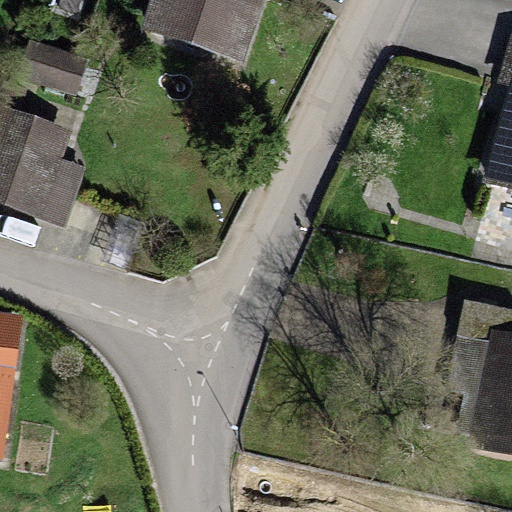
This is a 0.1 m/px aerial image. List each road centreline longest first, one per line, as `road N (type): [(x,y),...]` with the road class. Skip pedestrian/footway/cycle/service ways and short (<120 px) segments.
road 1 (residential): [(220,349),(374,0)]
road 2 (residential): [(0,285),(220,349)]
road 3 (residential): [(200,511),(220,349)]
